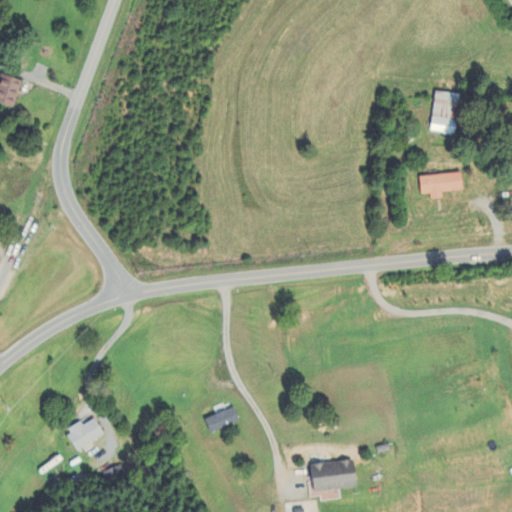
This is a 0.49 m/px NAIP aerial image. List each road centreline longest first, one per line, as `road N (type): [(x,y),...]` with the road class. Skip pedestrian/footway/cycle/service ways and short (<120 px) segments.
road 1 (tertiary): [(0,364),(72,315),(124,292),(511,256)]
road 2 (residential): [(124,292),(62,187),(63,142),(114,0)]
